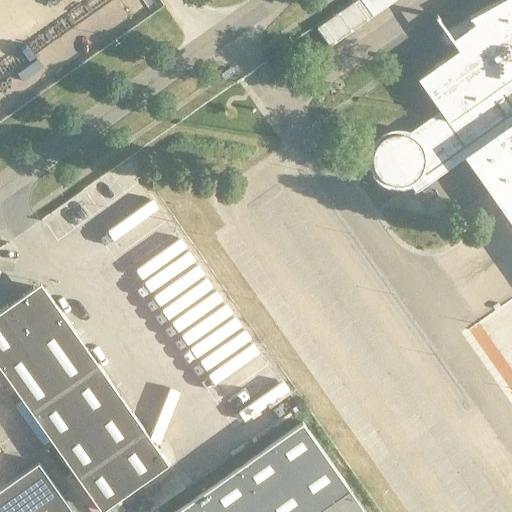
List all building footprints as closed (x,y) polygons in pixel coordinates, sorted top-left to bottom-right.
[(353,0),(316,27),(329,45),(392,0),(353,0)] [(370,151),(370,156),(370,162),(371,168),(374,174),(377,178),(382,182),(386,184),(390,185),(392,186),(396,186),(399,186),(402,186),(406,185),(408,185),(410,184),(412,183),(415,188),(412,191),(413,192),(468,153),(511,215),(511,0),(496,0),(469,15),(474,21),(451,37),(458,47),(417,76),(441,110),(409,132),(407,131),(403,130),(401,130),(398,130),(394,130),(389,131),(384,134),(379,137),(375,142),(372,147),(370,151)] [(32,286),(0,309),(0,366),(101,509),(168,462),(45,289),(32,286)] [(366,511),(302,420),(170,511),(366,511)] [(0,511),(74,511),(38,460),(0,486),(0,511)]
